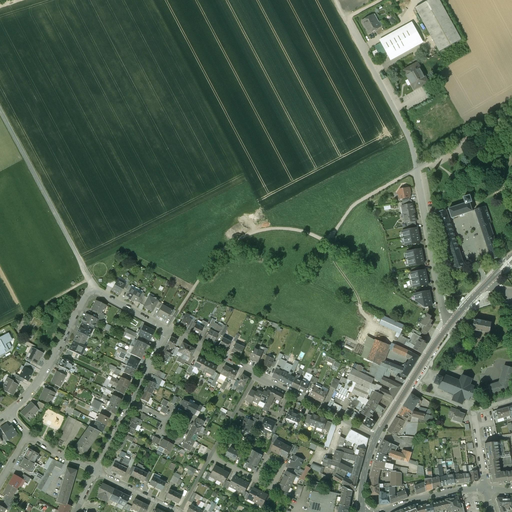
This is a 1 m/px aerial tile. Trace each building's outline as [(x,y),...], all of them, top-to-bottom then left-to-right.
[(461,39),(438,0),(429,0),(415,9),(439,51),(461,39)] [(379,22),(375,14),(362,21),(369,33),(380,27),(378,23),(379,22)] [(412,22),(379,40),(381,43),(374,47),(379,56),(386,52),(391,61),(424,44),(412,22)] [(418,63),(403,71),(414,90),(428,82),(418,63)] [(402,189),(401,188),(397,193),(400,195),(398,198),(401,199),(402,199),(410,198),(410,197),(410,195),(408,194),(410,191),(410,188),(408,187),(407,188),(402,189)] [(452,218),(472,211),(470,205),(470,203),(472,202),(470,195),(463,197),(465,203),(449,209),(452,218)] [(402,206),(403,215),(414,213),(412,204),(403,206),(402,206)] [(475,210),(491,260),(501,257),(489,223),(491,223),(485,207),(475,210)] [(447,214),(446,210),(436,213),(455,269),(465,266),(447,214)] [(416,221),(414,213),(403,215),(405,223),(406,223),(415,221),(416,221)] [(417,228),(402,231),(405,246),(420,243),(417,228)] [(421,249),(406,252),(409,267),(424,264),(421,249)] [(410,273),(413,288),(428,285),(425,270),(410,273)] [(113,289),(116,283),(110,279),(106,285),(113,289)] [(125,285),(117,280),(116,283),(113,289),(112,290),(116,292),(116,293),(119,295),(123,288),(125,285)] [(128,299),(130,301),(135,291),(130,288),(128,292),(125,296),(128,298),(128,299)] [(141,294),(135,291),(130,301),(133,302),(134,301),(137,302),(141,294)] [(425,307),(432,306),(429,291),(414,294),(416,301),(425,307)] [(152,298),(149,297),(148,298),(147,298),(143,305),(144,306),(143,307),(152,312),(154,307),(158,301),(155,300),(156,299),(155,298),(153,298),(152,298)] [(106,306),(95,301),(91,310),(99,314),(102,315),(102,314),(106,306)] [(172,311),(162,306),(160,310),(157,315),(166,321),(169,315),(172,311)] [(432,316),(427,313),(421,324),(419,328),(422,330),(427,333),(428,333),(432,325),(431,324),(433,320),(430,319),(432,316)] [(189,317),(185,314),(179,326),(187,330),(187,329),(191,321),(188,319),(189,317)] [(383,316),(379,324),(400,334),(404,325),(383,316)] [(86,317),(85,317),(82,323),(92,328),(93,328),(94,326),(96,325),(97,322),(86,317)] [(210,330),(214,323),(215,321),(212,319),(207,329),(209,330),(210,330)] [(474,319),(472,329),(490,333),(491,323),(474,319)] [(200,326),(196,324),(195,326),(192,332),(199,336),(201,333),(202,333),(207,323),(202,320),(200,326)] [(273,322),(272,326),(281,330),(282,328),(278,326),(279,324),(273,322)] [(78,332),(87,336),(88,334),(89,333),(92,328),(82,323),(78,332)] [(205,339),(209,341),(214,332),(217,326),(217,325),(214,323),(210,330),(209,330),(208,333),(207,332),(206,335),(206,336),(205,339)] [(154,332),(143,326),(140,331),(137,329),(135,333),(137,334),(135,337),(139,339),(141,336),(149,340),(154,332)] [(125,332),(135,337),(137,334),(135,333),(127,329),(125,332)] [(73,341),(83,345),(85,341),(86,342),(87,338),(86,338),(87,336),(78,332),(73,341)] [(216,333),(214,332),(209,341),(213,343),(215,340),(217,337),(216,337),(218,334),(216,333)] [(419,336),(414,333),(414,334),(409,343),(415,346),(413,349),(421,354),(428,343),(424,341),(424,339),(419,336)] [(0,350),(2,354),(6,353),(5,352),(9,351),(8,349),(11,348),(9,343),(5,345),(5,344),(11,341),(10,341),(11,341),(10,339),(11,339),(10,337),(9,337),(9,336),(8,336),(2,339),(2,338),(0,339),(0,350)] [(177,340),(170,337),(163,351),(167,352),(169,348),(172,349),(177,340)] [(230,342),(222,338),(218,346),(225,350),(226,346),(228,347),(230,342)] [(379,365),(389,370),(392,364),(384,361),(389,350),(391,346),(375,340),(367,360),(373,363),(379,365)] [(31,348),(37,351),(38,348),(26,341),(24,344),(31,348)] [(69,350),(81,356),(85,347),(83,345),(73,341),(69,350)] [(137,341),(134,347),(144,352),(147,345),(137,341)] [(182,354),(184,355),(188,346),(182,343),(179,349),(177,352),(178,352),(182,354)] [(245,348),(235,343),(231,352),(241,357),(245,348)] [(389,350),(406,357),(408,351),(392,344),(391,346),(389,350)] [(195,350),(188,346),(184,355),(186,356),(184,359),(185,360),(188,361),(189,358),(190,358),(195,350)] [(259,350),(254,348),(250,359),(258,363),(262,354),(265,348),(260,346),(259,350)] [(140,359),(144,352),(134,347),(130,354),(140,359)] [(37,351),(31,348),(25,359),(31,362),(37,365),(43,354),(37,351)] [(280,353),(275,363),(273,368),(276,369),(277,367),(279,364),(282,366),(279,371),(282,372),(283,371),(288,360),(292,350),(291,349),(289,353),(287,352),(285,356),(280,353)] [(118,357),(124,360),(126,355),(117,351),(115,355),(119,356),(118,357)] [(167,352),(163,351),(159,359),(165,362),(170,354),(167,352)] [(399,367),(392,364),(389,370),(392,371),(399,373),(407,377),(420,357),(408,351),(406,357),(410,359),(407,363),(405,364),(404,366),(403,367),(401,366),(399,367)] [(271,358),(267,356),(263,365),(270,368),(271,367),(273,362),(275,357),(272,355),(271,358)] [(193,366),(202,371),(207,362),(198,357),(193,366)] [(72,363),(62,358),(58,366),(60,366),(66,369),(68,371),(69,369),(70,369),(71,368),(72,366),(72,365),(71,364),(72,363)] [(126,366),(127,366),(135,370),(138,363),(129,359),(126,366)] [(33,371),(35,367),(29,364),(26,362),(24,367),(27,368),(33,371)] [(217,367),(207,362),(202,371),(210,375),(212,376),(214,372),(217,367)] [(374,379),(381,383),(383,377),(388,380),(391,373),(392,371),(389,370),(379,365),(373,363),(368,376),(374,379)] [(114,372),(119,374),(120,371),(116,369),(116,368),(110,365),(108,369),(114,372)] [(220,374),(226,377),(231,369),(224,365),(220,374)] [(66,369),(60,366),(57,372),(63,375),(66,369)] [(132,377),(135,370),(127,366),(124,373),(132,377)] [(293,366),(289,375),(290,376),(291,374),(293,374),(295,370),(298,372),(299,369),(293,366)] [(511,375),(511,367),(504,366),(499,382),(488,386),(491,395),(507,391),(511,375)] [(276,369),(272,377),(279,380),(282,372),(279,371),(279,370),(280,368),(277,367),(276,369)] [(33,371),(27,368),(25,372),(23,371),(20,377),(19,376),(19,377),(24,380),(28,381),(33,371)] [(370,389),(374,379),(368,376),(352,368),(347,380),(348,380),(351,381),(370,389)] [(237,372),(231,369),(226,377),(228,378),(232,381),(237,372)] [(155,376),(160,379),(163,373),(157,370),(155,376)] [(57,372),(56,371),(51,382),(54,384),(60,387),(65,376),(63,375),(57,372)] [(217,374),(214,372),(212,376),(210,375),(207,383),(211,385),(212,382),(217,374)] [(289,375),(282,372),(279,380),(285,384),(289,375)] [(403,383),(407,377),(399,373),(398,376),(396,379),(403,383)] [(13,378),(20,381),(22,383),(24,380),(19,377),(19,376),(15,374),(14,376),(13,378)] [(472,378),(462,374),(460,381),(454,378),(454,377),(451,375),(450,377),(444,374),(442,377),(437,375),(434,383),(440,385),(438,388),(445,391),(444,392),(448,393),(448,392),(454,394),(452,401),(462,404),(465,398),(469,400),(471,397),(473,398),(475,390),(473,390),(475,386),(470,385),(472,378)] [(249,378),(242,375),(239,381),(237,384),(238,384),(240,385),(244,387),(249,378)] [(290,376),(289,375),(285,384),(292,387),(295,378),(290,376)] [(12,382),(18,385),(20,381),(13,378),(11,376),(9,379),(13,381),(12,382)] [(155,376),(154,376),(151,382),(156,384),(157,381),(161,382),(162,380),(160,379),(155,376)] [(9,379),(7,377),(0,389),(12,395),(18,385),(12,382),(13,381),(9,379)] [(129,382),(121,377),(119,382),(116,380),(115,383),(126,388),(129,382)] [(381,383),(386,385),(389,380),(388,380),(383,377),(381,383)] [(297,379),(295,378),(292,387),(299,390),(302,382),(297,379)] [(334,379),(330,387),(335,389),(340,381),(334,379)] [(393,400),(402,386),(389,379),(389,380),(386,385),(392,388),(390,392),(379,388),(379,389),(380,390),(378,393),(383,395),(393,400)] [(149,381),(146,386),(154,390),(155,387),(157,388),(158,386),(159,386),(161,382),(157,381),(156,384),(151,382),(149,381)] [(371,390),(370,389),(351,381),(350,383),(351,384),(351,385),(354,387),(351,393),(367,400),(371,390)] [(304,393),(308,385),(305,383),(302,382),(299,390),(304,393)] [(114,390),(123,394),(126,388),(115,383),(113,385),(116,387),(114,390)] [(47,390),(55,394),(57,390),(49,386),(47,390)] [(146,386),(144,391),(151,395),(154,390),(146,386)] [(310,396),(316,400),(321,390),(315,386),(310,396)] [(47,390),(45,389),(39,399),(47,402),(48,400),(51,402),(55,394),(47,390)] [(253,401),(257,393),(251,390),(246,400),(252,403),(253,401)] [(272,390),(271,392),(265,404),(264,406),(269,409),(275,397),(276,398),(276,399),(280,401),(283,395),(272,390)] [(327,393),(321,390),(316,400),(323,403),(327,393)] [(147,403),(151,395),(144,391),(140,399),(147,403)] [(257,393),(253,401),(258,404),(260,401),(263,393),(258,391),(257,393)] [(263,393),(260,401),(265,404),(271,392),(268,391),(267,393),(264,392),(263,393)] [(375,392),(370,400),(377,404),(381,398),(382,398),(383,395),(378,393),(375,392)] [(420,400),(411,394),(403,406),(412,411),(420,400)] [(109,402),(110,402),(118,406),(121,399),(112,395),(110,399),(109,402)] [(352,398),(348,406),(354,409),(358,402),(352,398)] [(91,406),(94,407),(99,410),(102,403),(94,399),(91,406)] [(179,407),(184,410),(188,403),(183,400),(182,401),(181,401),(179,404),(180,405),(179,407)] [(378,405),(377,404),(370,400),(366,406),(374,411),(374,410),(378,405)] [(38,402),(34,406),(37,410),(38,411),(40,409),(42,410),(45,405),(38,402)] [(114,414),(118,406),(110,402),(106,410),(114,414)] [(34,406),(31,403),(21,413),(29,421),(32,418),(31,416),(37,410),(34,406)] [(193,405),(188,403),(184,410),(194,415),(196,410),(198,407),(193,404),(193,405)] [(384,409),(378,405),(374,410),(381,414),(384,409)] [(166,407),(162,406),(159,411),(165,414),(168,409),(166,407)] [(371,415),(374,411),(366,406),(361,413),(363,414),(368,417),(371,419),(373,416),(371,415)] [(396,417),(405,421),(408,416),(412,411),(403,406),(396,417)] [(425,414),(432,416),(431,410),(420,407),(418,413),(425,414)] [(502,409),(505,417),(511,415),(508,407),(502,409)] [(453,419),(462,423),(465,414),(460,412),(460,411),(451,408),(448,415),(454,416),(453,419)] [(353,412),(347,409),(344,414),(350,417),(353,412)] [(505,417),(502,409),(496,411),(498,419),(499,419),(505,417)] [(302,415),(289,410),(286,419),(298,424),(302,415)] [(418,413),(412,411),(408,416),(411,417),(411,416),(419,418),(419,419),(424,419),(425,414),(418,413)] [(108,418),(99,414),(96,421),(105,425),(108,418)] [(316,427),(320,417),(313,414),(312,417),(309,424),(316,427)] [(132,416),(130,421),(140,426),(142,422),(139,420),(132,416)] [(70,417),(57,444),(61,446),(63,442),(65,443),(76,420),(70,417)] [(320,417),(316,427),(323,429),(326,422),(327,419),(320,417)] [(364,424),(372,429),(376,422),(371,419),(368,417),(364,424)] [(393,435),(396,436),(405,421),(396,417),(387,431),(393,435)] [(197,418),(194,423),(201,427),(204,422),(197,418)] [(276,423),(265,418),(264,419),(262,424),(259,430),(263,432),(265,429),(272,432),(272,431),(275,425),(276,423)] [(251,421),(245,419),(243,423),(242,423),(241,423),(240,425),(241,426),(241,427),(241,428),(248,432),(252,424),(253,422),(251,421)] [(99,432),(101,433),(105,425),(96,421),(92,428),(99,432)] [(130,421),(127,426),(135,430),(138,431),(141,426),(140,426),(130,421)] [(332,424),(326,422),(323,429),(329,431),(332,424)] [(332,422),(332,424),(329,431),(324,446),(329,448),(337,424),(332,422)] [(17,433),(12,426),(9,428),(7,423),(0,427),(0,428),(4,434),(8,440),(17,433)] [(199,432),(201,427),(194,423),(191,428),(199,432)] [(132,435),(135,430),(127,426),(125,431),(128,433),(129,433),(132,435)] [(92,428),(89,427),(73,449),(83,455),(99,432),(92,428)] [(196,437),(199,432),(191,428),(189,433),(196,437)] [(345,453),(349,454),(363,458),(368,439),(351,429),(345,439),(357,445),(356,448),(357,448),(356,454),(353,453),(354,451),(346,449),(345,453)] [(194,441),(196,437),(189,433),(186,438),(194,441)] [(125,434),(123,438),(132,442),(134,438),(125,434)] [(154,436),(151,442),(157,445),(160,439),(154,436)] [(345,453),(346,449),(343,448),(345,439),(340,437),(337,447),(337,451),(345,453)] [(192,446),(194,441),(186,438),(184,442),(184,443),(192,446)] [(157,450),(162,453),(168,442),(163,440),(157,450)] [(271,451),(278,454),(284,444),(277,440),(276,440),(274,444),(271,451)] [(392,444),(383,440),(377,452),(386,455),(388,451),(390,452),(391,450),(394,451),(394,450),(396,451),(398,446),(392,444)] [(485,443),(487,460),(500,458),(497,441),(485,443)] [(173,445),(168,442),(162,453),(167,455),(173,445)] [(508,442),(502,443),(505,458),(511,457),(508,442)] [(189,451),(192,446),(184,443),(182,447),(189,451)] [(291,448),(284,444),(278,454),(286,458),(289,451),(291,448)] [(207,448),(201,445),(198,451),(203,454),(207,448)] [(239,452),(230,447),(226,456),(229,458),(229,459),(232,460),(233,459),(235,461),(237,457),(240,452),(239,452)] [(28,449),(24,457),(34,462),(38,455),(35,453),(32,451),(28,449)] [(123,460),(123,459),(127,452),(123,450),(122,452),(121,451),(118,458),(123,460)] [(388,451),(386,455),(388,456),(418,466),(418,465),(419,463),(418,463),(418,462),(416,461),(416,462),(409,460),(411,452),(403,450),(402,454),(394,451),(391,450),(390,452),(388,451)] [(255,452),(253,451),(246,466),(247,467),(253,470),(255,470),(262,456),(260,455),(255,452)] [(349,454),(345,453),(337,451),(336,451),(333,461),(340,463),(342,457),(348,459),(349,454)] [(377,452),(375,460),(383,462),(384,462),(390,464),(391,461),(387,460),(388,456),(386,455),(377,452)] [(356,483),(363,458),(349,454),(348,459),(356,462),(355,466),(353,465),(352,468),(340,463),(339,468),(354,475),(352,481),(356,483)] [(132,456),(129,462),(127,467),(130,468),(131,466),(135,457),(132,456)] [(303,460),(295,456),(290,464),(291,467),(295,469),(298,470),(299,470),(303,460)] [(19,466),(29,472),(35,463),(34,462),(24,457),(19,466)] [(110,471),(116,474),(123,460),(118,458),(117,457),(110,471)] [(43,468),(47,470),(50,464),(53,459),(49,458),(43,468)] [(331,465),(339,468),(340,463),(333,461),(324,458),(322,466),(330,468),(331,465)] [(511,463),(501,465),(500,458),(487,460),(491,483),(498,482),(499,484),(508,483),(508,484),(511,482),(511,463)] [(63,464),(53,459),(50,464),(55,466),(61,469),(63,464)] [(123,459),(123,460),(116,474),(123,477),(127,469),(126,468),(127,467),(129,462),(123,459)] [(382,469),(383,462),(375,460),(373,467),(381,469),(382,469)] [(383,462),(382,469),(382,470),(391,471),(391,487),(394,487),(396,487),(400,487),(401,487),(401,473),(407,474),(408,469),(402,468),(393,466),(394,465),(390,464),(384,462),(383,462)] [(312,463),(310,468),(320,473),(322,467),(312,463)] [(47,470),(36,488),(41,491),(55,466),(50,464),(47,470)] [(131,476),(137,479),(141,471),(143,466),(139,464),(137,469),(134,468),(131,476)] [(418,465),(418,466),(416,475),(424,476),(423,468),(423,467),(418,465)] [(468,474),(469,474),(469,469),(473,469),(473,465),(466,466),(465,466),(465,467),(466,467),(467,472),(468,474)] [(209,477),(216,480),(222,470),(214,466),(210,474),(209,477)] [(302,476),(300,479),(303,481),(310,468),(307,466),(304,473),(302,476)] [(324,468),(322,467),(320,473),(318,475),(330,481),(331,478),(322,474),(324,468)] [(66,468),(61,485),(71,488),(76,471),(66,468)] [(426,491),(433,489),(432,479),(431,469),(427,469),(428,475),(429,474),(430,479),(424,479),(425,483),(426,491)] [(229,473),(222,470),(216,480),(223,484),(225,480),(229,473)] [(447,476),(449,485),(456,484),(455,474),(455,471),(450,471),(450,470),(447,470),(447,476)] [(147,474),(141,471),(137,479),(143,482),(143,481),(147,474)] [(469,472),(471,482),(478,481),(477,471),(469,472)] [(287,472),(282,480),(291,484),(295,477),(295,476),(292,475),(287,472)] [(37,473),(33,480),(38,483),(43,476),(37,473)] [(440,477),(441,487),(449,485),(447,476),(444,477),(443,473),(439,474),(440,477)] [(14,474),(8,485),(16,489),(19,486),(21,487),(25,481),(22,479),(14,474)] [(352,481),(345,477),(344,478),(343,477),(342,478),(336,475),(335,474),(333,479),(342,484),(355,491),(356,487),(357,484),(352,481)] [(455,474),(456,484),(465,483),(464,474),(459,475),(459,474),(455,474)] [(149,485),(155,488),(159,480),(153,476),(149,485)] [(173,476),(170,481),(176,484),(179,479),(173,476)] [(229,487),(236,490),(242,480),(234,476),(231,483),(229,487)] [(432,479),(433,489),(441,487),(440,477),(432,479)] [(165,483),(159,480),(155,488),(161,491),(165,483)] [(249,483),(242,480),(236,490),(243,494),(244,494),(245,491),(249,483)] [(287,492),(291,484),(282,480),(278,488),(284,490),(287,492)] [(416,494),(426,491),(425,483),(415,487),(416,494)] [(378,484),(370,484),(370,495),(379,495),(380,495),(379,488),(379,484),(378,484)] [(12,498),(16,489),(8,485),(3,493),(7,496),(8,496),(12,498)] [(71,488),(61,485),(56,503),(61,504),(66,505),(66,504),(71,488)] [(109,500),(109,498),(113,490),(110,489),(110,487),(108,486),(107,487),(102,485),(99,492),(100,493),(98,497),(105,500),(106,498),(109,500)] [(303,487),(298,485),(294,496),(300,498),(303,487)] [(347,511),(352,490),(343,487),(341,494),(337,511),(347,511)] [(391,504),(400,501),(398,496),(396,497),(395,496),(394,496),(393,490),(395,490),(394,487),(391,487),(389,487),(389,490),(390,494),(391,504)] [(248,499),(255,503),(261,491),(253,488),(250,494),(248,499)] [(387,504),(391,504),(390,494),(385,494),(385,493),(383,493),(382,488),(379,488),(380,495),(379,495),(379,504),(387,504)] [(109,498),(117,502),(122,493),(114,489),(113,490),(109,498)] [(165,498),(171,501),(175,493),(169,490),(165,498)] [(268,495),(261,491),(255,503),(262,506),(264,502),(268,495)] [(329,495),(311,491),(310,500),(311,501),(307,511),(310,511),(309,511),(337,511),(341,494),(329,492),(329,495)] [(405,491),(397,494),(398,496),(400,501),(408,497),(406,491),(405,491)] [(129,497),(122,493),(117,502),(117,504),(124,507),(126,504),(129,497)] [(181,496),(175,493),(171,501),(178,504),(181,496)] [(193,493),(188,502),(191,503),(196,494),(193,493)] [(8,496),(7,496),(5,501),(11,504),(11,505),(13,501),(11,500),(12,498),(8,496)] [(464,511),(463,505),(460,506),(459,503),(458,497),(446,500),(448,509),(449,511),(452,510),(452,511),(464,511)] [(511,507),(511,498),(498,498),(497,499),(496,500),(500,511),(502,511),(507,511),(506,508),(511,507)] [(130,509),(137,511),(142,503),(135,499),(131,506),(130,508),(130,509)] [(446,500),(439,501),(441,511),(443,511),(443,510),(448,509),(446,500)] [(11,504),(5,501),(1,507),(6,509),(6,510),(7,511),(11,504)] [(186,511),(194,511),(200,502),(198,501),(194,507),(191,505),(186,511)] [(441,511),(439,501),(432,503),(434,511),(435,511),(439,511),(441,511)] [(204,504),(200,502),(194,511),(202,511),(200,510),(204,504)] [(144,511),(148,506),(142,503),(137,511),(144,511)] [(211,506),(207,511),(208,511),(211,511),(216,504),(213,503),(211,506)] [(434,511),(432,503),(425,505),(426,511),(434,511)]
